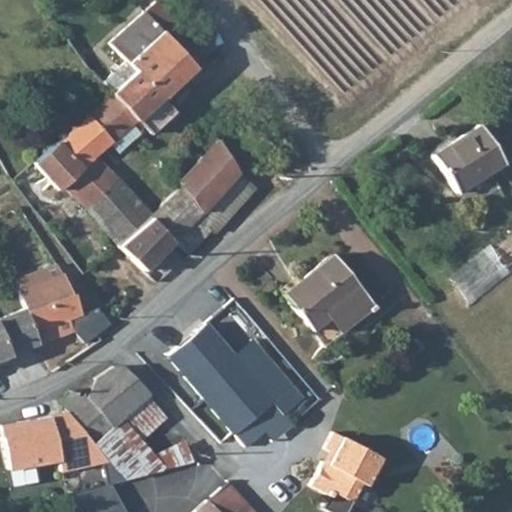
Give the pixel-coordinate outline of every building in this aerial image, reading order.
[(160,101),(193,67),(141,14),(108,45),(124,63),(133,73),(110,95),(136,123),(150,138),(173,115),(160,101)] [(110,95),(133,73),(124,63),(100,84),(110,95)] [(89,166),(95,161),(136,123),(110,95),(62,139),(89,166)] [(447,188),(493,159),(469,121),(423,151),(447,188)] [(236,174),(234,169),(210,132),(199,145),(208,159),(177,187),(180,191),(150,219),(149,220),(173,243),(236,174)] [(58,192),(62,189),(84,211),(115,183),(95,161),(89,166),(62,139),(34,166),(58,192)] [(84,211),(102,230),(111,223),(128,238),(149,220),(150,219),(115,183),(84,211)] [(144,272),(173,243),(149,220),(128,238),(118,247),(117,249),(144,272)] [(472,304),(511,275),(511,268),(494,244),(451,275),(472,304)] [(314,345),(364,305),(323,255),(273,293),(314,345)] [(53,285),(48,274),(24,285),(31,307),(0,319),(0,338),(8,357),(38,346),(35,336),(67,325),(84,345),(109,324),(98,309),(82,317),(66,280),(53,285)] [(220,354),(192,321),(156,353),(233,444),(270,412),(220,354)] [(291,394),(240,337),(220,354),(270,412),(291,394)] [(61,403),(66,414),(91,443),(142,394),(111,360),(88,382),(89,400),(81,407),(70,396),(61,403)] [(66,414),(0,425),(0,484),(10,481),(14,485),(57,474),(60,476),(108,463),(91,443),(66,414)] [(373,456),(325,431),(316,447),(325,452),(320,462),(316,460),(303,485),(322,495),(325,491),(338,498),(345,496),(353,481),(358,484),(373,456)] [(77,503),(85,511),(134,511),(104,479),(77,503)] [(212,511),(199,498),(185,511),(212,511)]
